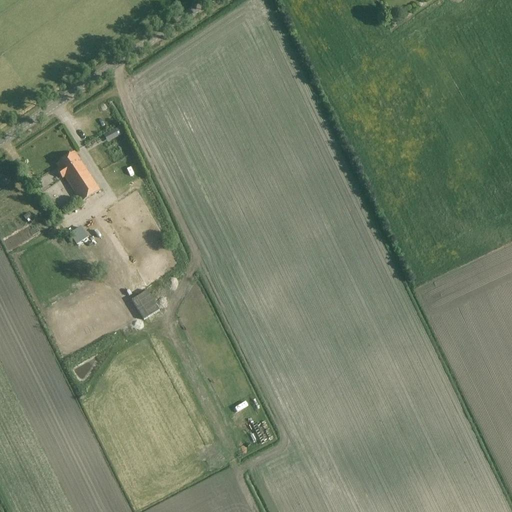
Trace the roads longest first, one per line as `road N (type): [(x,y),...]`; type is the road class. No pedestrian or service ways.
road 1 (track): [(116,219),(258,511)]
road 2 (tertiary): [(0,147),(220,0)]
